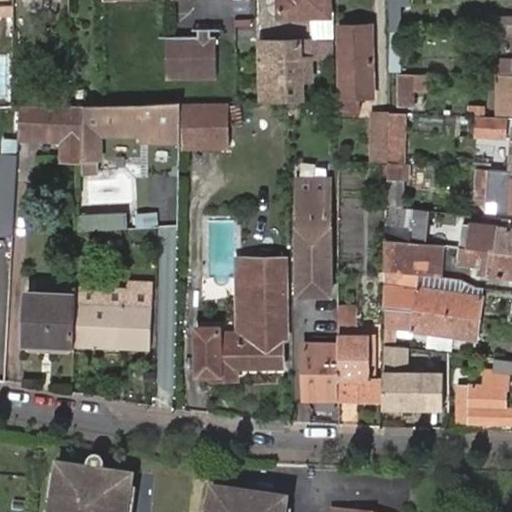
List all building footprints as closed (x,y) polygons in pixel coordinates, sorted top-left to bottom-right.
[(313,22),(332,22),(332,12),(328,13),(327,0),(275,0),(276,18),(313,17),(313,22)] [(386,0),(388,31),(405,31),(403,0),(386,0)] [(511,18),(489,19),(489,31),(511,31),(511,18)] [(339,61),(372,60),(370,23),(346,24),(337,25),(339,61)] [(388,31),(388,59),(388,69),(405,70),(405,36),(405,31),(388,31)] [(186,77),(185,38),(166,39),(166,77),(186,77)] [(198,38),(185,38),(186,77),(215,76),(214,39),(210,38),(198,38)] [(286,102),(301,101),(302,81),(311,80),(310,59),(300,59),(299,41),(259,43),(261,97),(273,97),(272,102),(286,102)] [(326,60),(328,42),(312,41),(310,58),(326,60)] [(491,58),(491,73),(497,73),(511,74),(511,58),(491,58)] [(334,97),(334,101),(335,111),(346,111),(360,111),(360,97),(372,96),(372,60),(339,61),(341,96),(334,97)] [(511,74),(497,73),(496,93),(506,94),(506,111),(511,111),(511,74)] [(413,91),(413,76),(398,76),(397,106),(412,106),(413,91)] [(423,76),(413,76),(413,91),(423,91),(423,76)] [(67,103),(67,83),(24,84),(24,104),(67,103)] [(495,111),(506,111),(506,94),(496,93),(495,111)] [(286,102),(287,115),(301,114),(301,101),(286,102)] [(179,102),(82,103),(80,165),(80,169),(99,169),(98,132),(141,132),(141,139),(179,138),(179,102)] [(67,103),(24,104),(18,105),(17,143),(60,145),(59,166),(80,165),(82,103),(67,103)] [(187,107),(187,146),(227,146),(227,107),(187,107)] [(387,110),(387,124),(402,124),(403,111),(387,110)] [(502,137),(503,117),(476,115),(474,136),(502,137)] [(372,124),(371,164),(386,165),(387,124),(372,124)] [(387,124),(386,165),(401,166),(402,150),(402,124),(387,124)] [(0,231),(13,232),(17,154),(0,152),(0,231)] [(401,166),(386,165),(386,209),(399,210),(400,180),(408,181),(409,166),(401,166)] [(486,201),(487,170),(477,170),(475,201),(486,201)] [(511,178),(510,178),(510,172),(487,170),(486,201),(496,202),(496,215),(511,215),(511,178)] [(297,180),(296,295),(331,294),(329,179),(297,180)] [(486,215),(496,215),(496,202),(486,201),(475,201),(486,215)] [(399,210),(386,209),(385,232),(385,240),(422,244),(423,225),(423,212),(399,210)] [(125,210),(79,213),(78,228),(126,226),(125,210)] [(132,228),(156,228),(156,212),(132,212),(132,228)] [(511,253),(511,230),(487,228),(486,230),(470,229),(467,248),(481,250),(511,253)] [(429,244),(422,244),(385,240),(385,271),(417,275),(438,278),(441,245),(429,244)] [(511,277),(511,253),(481,250),(467,248),(462,248),(458,247),(457,263),(478,266),(477,273),(511,277)] [(211,374),(236,374),(236,366),(283,365),(282,342),(286,342),(283,258),(246,258),(248,339),(219,339),(218,333),(219,328),(197,329),(198,374),(211,374)] [(248,339),(246,258),(235,259),(236,332),(218,333),(219,339),(248,339)] [(417,275),(385,271),(384,306),(412,309),(477,318),(480,297),(462,294),(416,288),(417,275)] [(438,278),(417,275),(416,288),(462,294),(464,281),(438,278)] [(123,288),(77,286),(76,295),(76,302),(123,304),(123,288)] [(76,302),(76,295),(28,293),(26,342),(75,344),(76,302)] [(152,305),(123,304),(76,302),(75,344),(75,346),(151,349),(152,305)] [(353,308),(340,309),(341,323),(354,322),(353,308)] [(384,309),(384,344),(396,345),(398,324),(410,325),(410,333),(474,340),(477,318),(412,309),(412,312),(384,309)] [(342,344),(340,400),(379,401),(379,378),(373,378),(372,335),(341,335),(342,344)] [(314,399),(340,400),(342,344),(308,344),(307,392),(314,392),(314,399)] [(405,370),(406,346),(396,345),(384,344),(383,405),(441,406),(443,371),(405,370)] [(511,376),(511,359),(496,357),(494,374),(484,372),(483,389),(457,385),(454,421),(511,424),(511,408),(506,409),(511,376)] [(280,511),(282,499),(209,489),(205,511),(123,511),(128,478),(55,468),(48,511),(280,511)]
